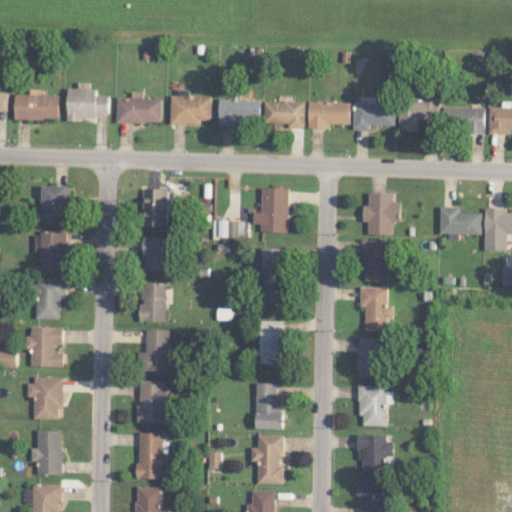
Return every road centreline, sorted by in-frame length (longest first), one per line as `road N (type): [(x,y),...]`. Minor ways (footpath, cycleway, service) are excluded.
road 1 (residential): [(0,154),(511,170)]
road 2 (residential): [(99,511),(108,158)]
road 3 (residential): [(320,511),(329,165)]
